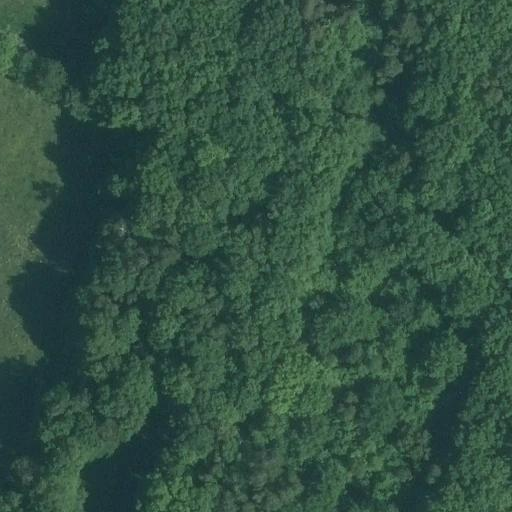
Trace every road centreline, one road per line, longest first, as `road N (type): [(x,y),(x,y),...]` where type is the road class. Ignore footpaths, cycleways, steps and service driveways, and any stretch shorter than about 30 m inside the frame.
road 1 (track): [(0,34),(333,200)]
road 2 (track): [(333,200),(382,251),(511,338)]
